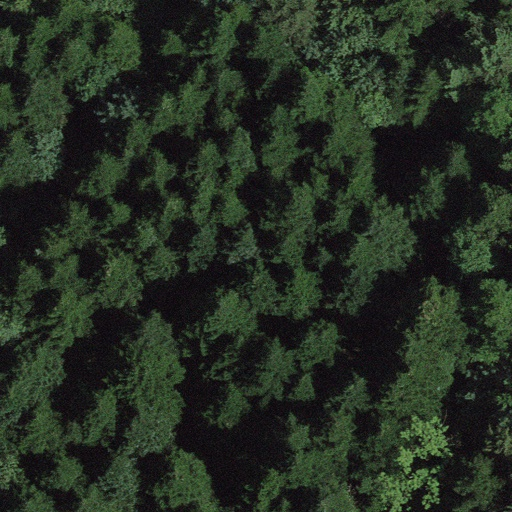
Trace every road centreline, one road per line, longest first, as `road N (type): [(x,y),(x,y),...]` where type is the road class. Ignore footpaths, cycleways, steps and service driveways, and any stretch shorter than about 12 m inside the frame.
road 1 (track): [(511,472),(0,302)]
road 2 (track): [(394,0),(413,22),(480,248),(511,318)]
